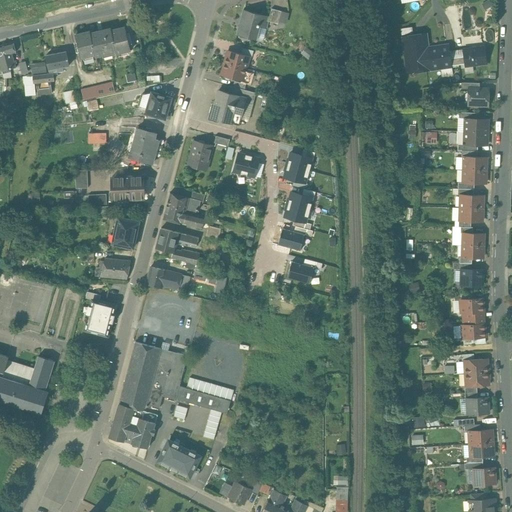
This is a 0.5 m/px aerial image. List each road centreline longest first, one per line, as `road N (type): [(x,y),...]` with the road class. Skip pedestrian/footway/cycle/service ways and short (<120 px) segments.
road 1 (unclassified): [(181,122),(94,441)]
road 2 (residential): [(181,122),(272,150),(271,218),(260,263)]
road 3 (residential): [(503,346),(504,156)]
road 4 (residential): [(504,156),(509,0)]
road 5 (unclassified): [(94,441),(230,511)]
road 6 (residential): [(0,35),(143,0)]
road 7 (residential): [(511,490),(503,346)]
road 8 (unclassified): [(215,0),(181,122)]
